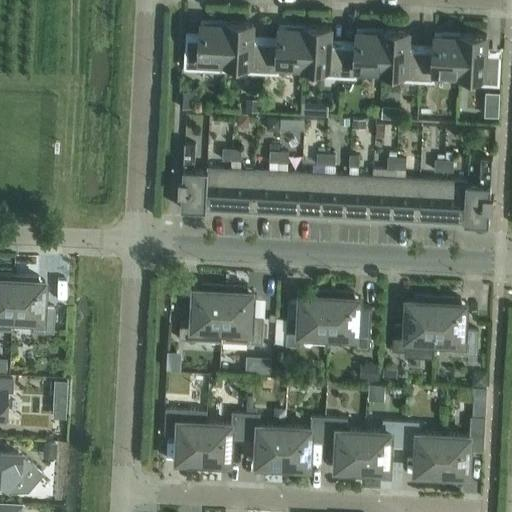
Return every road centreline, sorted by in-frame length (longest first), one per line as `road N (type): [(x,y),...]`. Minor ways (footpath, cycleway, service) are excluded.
road 1 (residential): [(134,241),(511,264)]
road 2 (residential): [(121,494),(403,508)]
road 3 (residential): [(134,241),(121,494)]
road 4 (residential): [(146,0),(134,241)]
road 5 (residential): [(0,234),(134,241)]
